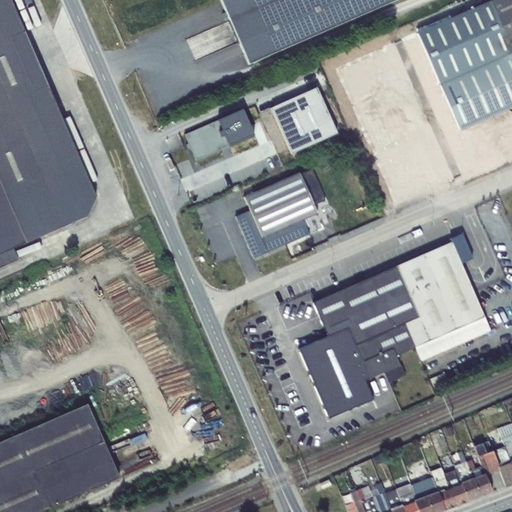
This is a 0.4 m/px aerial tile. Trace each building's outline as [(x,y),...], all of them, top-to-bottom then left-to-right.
[(0,0),(0,14),(14,8),(10,0),(0,0)] [(220,0),(249,64),(395,0),(220,0)] [(511,0),(492,0),(490,1),(511,51),(511,0)] [(511,53),(511,51),(490,1),(416,33),(439,85),(511,53)] [(0,266),(17,259),(13,248),(86,217),(96,197),(14,8),(0,14),(0,266)] [(393,145),(400,159),(405,157),(417,156),(415,152),(436,143),(406,75),(398,78),(394,68),(383,72),(375,53),(358,60),(370,91),(347,100),(370,155),(393,145)] [(511,53),(439,85),(459,131),(511,107),(511,53)] [(320,85),(268,106),(287,154),(339,133),(320,85)] [(511,123),(500,128),(504,138),(511,135),(511,123)] [(191,148),(196,159),(220,149),(210,125),(186,136),(189,143),(188,144),(187,145),(187,146),(187,147),(188,147),(188,148),(189,148),(190,148),(191,148)] [(400,159),(393,145),(370,155),(376,169),(400,159)] [(250,211),(262,238),(303,220),(317,214),(299,174),(244,198),(250,211)] [(303,220),(262,238),(250,211),(236,216),(253,258),(309,234),(303,220)] [(438,337),(483,317),(451,243),(313,302),(328,336),(310,344),(303,361),(324,407),(340,414),(372,400),(364,381),(369,378),(370,378),(399,365),(395,356),(415,347),(438,337)] [(491,331),(483,317),(438,337),(444,350),(491,331)] [(421,360),(444,350),(438,337),(415,347),(421,360)] [(442,374),(430,379),(435,391),(447,386),(442,374)] [(0,511),(39,511),(119,478),(87,405),(0,442),(0,511)] [(511,462),(511,428),(499,434),(501,440),(504,447),(492,451),(498,467),(510,463),(511,462)] [(417,439),(397,448),(398,452),(418,443),(417,439)] [(482,443),(486,453),(492,451),(488,441),(482,443)] [(474,448),(477,456),(482,455),(486,453),(482,443),(474,446),(474,448)] [(471,460),(478,458),(477,456),(474,448),(468,450),(471,460)] [(454,466),(461,483),(472,479),(469,470),(465,462),(462,451),(457,452),(461,464),(454,466)] [(498,469),(499,469),(498,467),(492,451),(486,453),(482,455),(488,473),(498,469)] [(484,475),(488,473),(482,455),(477,456),(478,458),(481,466),(484,474),(484,475)] [(461,483),(454,466),(448,469),(444,458),(438,460),(444,474),(449,489),(461,485),(461,483)] [(474,469),(481,466),(478,458),(471,460),(474,469)] [(465,462),(469,470),(472,479),(484,474),(481,466),(474,469),(471,460),(465,462)] [(511,468),(510,463),(498,467),(499,469),(498,469),(505,488),(511,485),(511,468)] [(359,464),(347,469),(350,475),(362,470),(359,464)] [(432,478),(428,479),(421,481),(418,471),(407,475),(410,483),(408,484),(408,485),(411,493),(415,502),(437,494),(432,478)] [(449,489),(444,474),(438,476),(436,471),(430,473),(432,478),(437,494),(438,493),(449,489)] [(484,474),(472,479),(479,498),(491,493),(484,475),(484,474)] [(461,485),(468,502),(479,498),(472,479),(461,483),(461,485)] [(329,480),(320,484),(322,488),(331,484),(329,480)] [(377,511),(373,498),(368,486),(362,488),(359,481),(354,483),(355,488),(357,491),(364,511),(377,511)] [(388,511),(391,511),(384,493),(380,483),(375,485),(378,496),(373,498),(377,511),(388,511)] [(411,493),(408,485),(396,489),(399,499),(402,507),(403,507),(414,502),(415,502),(411,493)] [(461,485),(449,489),(456,507),(468,502),(461,485)] [(364,511),(357,491),(355,488),(349,491),(349,493),(350,493),(354,502),(345,505),(348,511),(364,511)] [(402,507),(396,489),(384,493),(391,511),(402,507)] [(449,489),(438,493),(444,511),(456,507),(449,489)] [(415,502),(414,502),(417,511),(441,511),(444,511),(438,493),(437,494),(415,502)] [(417,511),(414,502),(403,507),(404,511),(417,511)]
